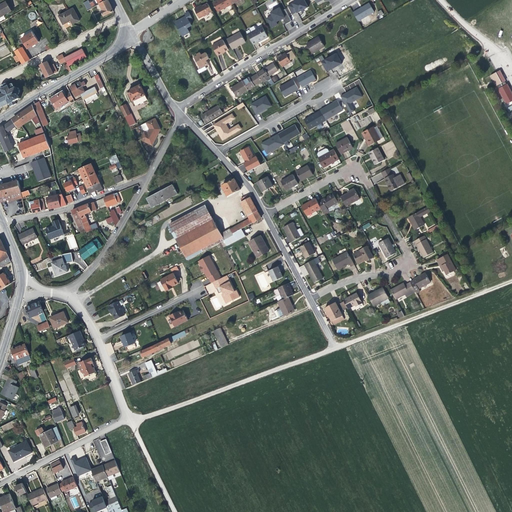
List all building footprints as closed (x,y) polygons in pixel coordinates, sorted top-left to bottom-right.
[(232,7),(228,0),(224,0),(223,0),(222,1),(222,2),(215,6),(219,14),(233,8),(232,7)] [(310,10),(304,0),(302,0),(288,8),(293,16),(298,14),(299,16),(305,12),(310,10)] [(85,5),(88,12),(93,10),(91,5),(89,2),(85,5)] [(109,2),(100,7),(101,10),(102,11),(106,19),(115,14),(109,2)] [(0,7),(0,19),(13,12),(8,3),(0,7)] [(360,8),(353,12),(359,21),(374,12),(369,3),(360,8)] [(213,15),(208,6),(203,8),(202,6),(200,7),(199,8),(194,10),(200,22),(213,15)] [(81,23),(75,11),(60,19),(65,27),(69,24),(72,23),(74,27),(81,23)] [(272,19),(267,21),(273,31),(279,28),(278,26),(282,24),(285,23),(287,27),(293,24),(287,12),(283,14),(282,11),(271,17),(272,19)] [(193,21),(188,13),(185,15),(187,18),(180,21),(178,22),(175,24),(176,26),(179,32),(179,31),(183,38),(190,34),(187,30),(192,28),(189,23),(193,21)] [(269,38),(264,27),(258,30),(256,28),(255,27),(250,30),(250,31),(247,33),(248,35),(254,46),(259,44),(269,38)] [(40,43),(34,33),(23,40),(29,50),(40,43)] [(246,44),(241,34),(227,41),(233,51),(240,48),(246,44)] [(313,40),(307,45),(313,54),(325,46),(319,37),(313,40)] [(227,51),(223,42),(212,48),(218,59),(225,55),(227,54),(228,53),(227,51)] [(0,46),(0,52),(2,57),(10,53),(6,44),(0,46)] [(24,49),(17,53),(24,65),(31,62),(24,49)] [(83,50),(65,59),(69,67),(88,58),(83,50)] [(286,54),(285,53),(283,54),(282,55),(277,58),(282,67),(296,58),(292,51),(286,54)] [(197,57),(193,58),(200,70),(205,67),(208,66),(206,62),(209,61),(205,54),(202,56),(200,53),(196,55),(197,57)] [(340,55),(326,63),(331,72),(338,68),(345,64),(340,55)] [(47,80),(55,76),(52,72),(55,70),(53,66),(52,67),(51,68),(49,64),(41,68),(47,80)] [(278,71),(274,64),(268,67),(264,70),(273,85),(275,83),(270,76),(278,71)] [(273,85),(264,70),(260,72),(256,75),(256,76),(260,82),(266,78),(271,86),(273,85)] [(311,70),(297,78),(302,87),(308,84),(316,80),(311,70)] [(500,87),(502,92),(505,91),(497,75),(491,78),(497,89),(500,87)] [(253,88),(252,86),(260,82),(256,76),(251,78),(248,80),(247,79),(241,82),(246,91),(249,89),(250,90),(253,88)] [(95,79),(101,91),(105,89),(99,77),(95,79)] [(293,79),(280,87),(285,97),(293,93),(299,89),(293,79)] [(246,91),(241,82),(230,89),(232,93),(235,98),(246,91)] [(82,86),(81,84),(71,89),(76,99),(81,97),(83,100),(84,102),(99,94),(96,89),(86,94),(84,89),(87,87),(86,85),(85,84),(82,86)] [(13,85),(8,87),(7,85),(1,88),(2,90),(1,90),(2,91),(0,92),(0,109),(8,105),(10,106),(12,108),(17,106),(16,103),(21,100),(19,97),(21,96),(21,95),(21,93),(21,92),(21,91),(20,90),(20,89),(19,89),(18,88),(16,88),(15,89),(13,85)] [(128,95),(133,104),(135,103),(137,108),(147,103),(145,98),(146,98),(144,94),(141,88),(128,95)] [(349,92),(341,96),(350,113),(354,111),(351,103),(362,97),(357,88),(349,92)] [(54,106),(53,106),(56,112),(74,101),(71,94),(65,98),(63,94),(57,98),(52,101),(54,106)] [(266,96),(251,104),(256,114),(267,108),(271,106),(266,96)] [(331,105),(321,110),(327,119),(343,110),(337,101),(331,105)] [(47,121),(45,118),(40,103),(36,106),(43,124),(45,123),(44,122),(47,121)] [(17,128),(18,129),(32,119),(37,116),(34,107),(13,122),(17,128)] [(122,110),(131,128),(136,126),(127,107),(122,110)] [(200,117),(204,124),(220,114),(216,107),(209,112),(200,117)] [(325,121),(319,111),(305,120),(310,129),(325,121)] [(234,118),(231,114),(215,124),(219,131),(221,132),(220,133),(224,140),(240,130),(238,126),(236,127),(235,126),(231,129),(228,123),(232,121),(232,120),(234,118)] [(41,126),(37,116),(32,119),(36,129),(41,126)] [(151,122),(154,129),(148,136),(155,142),(161,136),(162,134),(166,131),(160,118),(151,122)] [(348,120),(341,124),(345,133),(353,129),(348,120)] [(10,142),(7,135),(16,128),(11,122),(0,130),(0,139),(7,153),(14,150),(10,142)] [(219,131),(215,124),(213,125),(218,133),(223,141),(224,140),(220,133),(221,132),(219,131)] [(290,127),(278,134),(283,143),(300,134),(295,125),(290,127)] [(384,141),(377,129),(374,131),(364,136),(363,137),(365,140),(367,145),(369,149),(380,143),(384,141)] [(71,138),(68,139),(70,147),(71,147),(80,145),(80,144),(83,143),(81,136),(77,136),(77,133),(70,135),(71,138)] [(270,138),(261,143),(267,154),(284,144),(283,143),(278,134),(270,138)] [(34,156),(51,151),(46,137),(32,141),(31,142),(30,142),(29,143),(32,150),(22,153),(23,154),(25,159),(34,156)] [(350,152),(350,153),(355,151),(350,141),(338,147),(342,156),(349,153),(350,152)] [(32,150),(29,143),(27,143),(26,144),(20,146),(22,153),(32,150)] [(255,158),(249,147),(242,151),(241,151),(243,156),(246,160),(247,162),(245,163),(249,171),(261,165),(257,157),(255,158)] [(375,167),(383,163),(377,151),(369,156),(371,160),(375,167)] [(341,162),(336,153),(320,161),(325,170),(333,166),(341,162)] [(94,188),(100,185),(96,175),(92,166),(86,168),(94,188)] [(315,177),(310,167),(298,173),(303,183),(310,179),(315,177)] [(78,174),(81,173),(88,190),(94,188),(86,168),(77,172),(78,174)] [(54,169),(30,177),(34,191),(41,189),(57,183),(57,182),(54,169)] [(392,192),(405,185),(401,177),(396,180),(393,175),(385,180),(389,186),(392,192)] [(114,182),(115,185),(116,186),(122,184),(120,177),(113,180),(114,182)] [(295,177),(282,183),(287,192),(294,189),(299,186),(295,177)] [(269,179),(259,184),(264,193),(267,191),(274,188),(269,179)] [(221,190),(224,194),(225,193),(228,198),(235,194),(240,192),(234,182),(232,183),(230,184),(229,181),(225,183),(227,186),(223,188),(223,189),(221,190)] [(22,195),(19,182),(9,185),(0,186),(0,202),(1,204),(9,202),(10,204),(23,200),(22,198),(22,195)] [(73,191),(75,191),(73,188),(71,182),(63,185),(67,194),(73,191)] [(88,190),(91,195),(97,193),(97,194),(98,195),(104,193),(100,185),(94,188),(88,190)] [(149,204),(152,210),(178,196),(173,188),(147,200),(149,204)] [(362,202),(357,193),(349,197),(343,201),(348,210),(362,202)] [(71,195),(65,197),(68,204),(74,202),(71,195)] [(113,197),(104,201),(108,211),(117,207),(116,205),(120,203),(117,196),(113,197)] [(326,217),(335,211),(335,208),(335,207),(339,204),(335,196),(326,201),(320,204),(323,209),(326,217)] [(55,210),(62,208),(59,198),(47,201),(50,211),(55,210)] [(254,225),(261,221),(250,199),(247,199),(241,202),(251,221),(254,225)] [(309,204),(303,207),(307,215),(314,212),(315,213),(323,209),(320,204),(318,200),(317,199),(309,204)] [(36,206),(32,207),(33,209),(34,214),(46,212),(43,200),(35,202),(36,206)] [(83,226),(88,224),(85,217),(97,213),(94,205),(86,208),(77,211),(83,226)] [(187,263),(220,245),(224,243),(221,238),(199,249),(193,236),(215,225),(206,208),(169,228),(187,263)] [(430,214),(428,209),(408,220),(412,228),(414,232),(424,227),(420,220),(430,214)] [(76,222),(78,229),(84,227),(83,226),(77,211),(72,213),(76,222)] [(119,223),(114,213),(110,215),(116,227),(119,223)] [(251,221),(244,225),(246,229),(254,225),(251,221)] [(65,237),(58,222),(52,225),(54,230),(51,231),(46,234),(51,244),(65,237)] [(91,233),(88,224),(83,226),(84,227),(86,234),(86,235),(91,233)] [(291,240),(290,240),(290,242),(291,244),(305,236),(301,230),(298,232),(294,224),(285,228),(291,240)] [(221,237),(215,225),(193,236),(199,249),(221,238),(221,237)] [(242,232),(246,229),(244,225),(231,232),(233,237),(242,232)] [(38,240),(33,230),(26,234),(18,237),(23,247),(38,240)] [(230,240),(233,237),(231,232),(231,231),(221,237),(221,238),(224,243),(225,243),(230,240)] [(227,247),(245,238),(242,232),(233,237),(230,240),(225,243),(227,247)] [(380,245),(376,237),(369,241),(373,249),(380,245)] [(433,243),(429,245),(424,238),(415,243),(419,250),(424,259),(438,252),(433,243)] [(394,248),(389,239),(380,243),(387,258),(396,254),(397,254),(394,248)] [(0,263),(9,259),(6,253),(0,241),(0,240),(0,263)] [(267,249),(265,250),(260,240),(249,246),(258,261),(270,254),(267,249)] [(80,253),(84,262),(92,256),(102,249),(97,242),(80,253)] [(311,244),(302,248),(305,253),(308,259),(317,255),(311,244)] [(366,261),(368,262),(373,258),(368,247),(354,255),(359,264),(366,261)] [(351,268),(355,266),(348,253),(333,261),(338,271),(344,268),(350,265),(351,268)] [(71,255),(61,257),(62,260),(52,265),(58,279),(69,274),(66,269),(65,266),(73,265),(71,255)] [(456,272),(448,256),(439,261),(437,262),(441,268),(443,272),(445,271),(448,276),(456,272)] [(0,268),(10,263),(9,259),(0,263),(0,268)] [(221,281),(209,259),(199,264),(202,269),(200,270),(201,273),(203,275),(204,274),(208,281),(209,280),(212,286),(213,285),(221,281)] [(316,283),(324,279),(315,261),(306,265),(311,275),(316,283)] [(278,270),(270,274),(275,284),(283,280),(280,274),(278,270)] [(0,291),(11,284),(8,279),(5,273),(0,276),(0,291)] [(430,284),(425,274),(418,278),(413,281),(413,283),(410,285),(413,291),(414,291),(416,295),(419,293),(418,291),(430,284)] [(178,286),(173,277),(161,283),(166,294),(171,292),(173,291),(172,289),(178,286)] [(230,285),(227,279),(223,280),(221,281),(213,285),(217,292),(221,290),(222,292),(223,295),(222,296),(227,307),(230,305),(240,300),(237,294),(235,295),(230,285)] [(410,285),(410,284),(403,287),(403,285),(396,289),(390,292),(395,301),(414,291),(413,291),(410,285)] [(288,301),(293,299),(291,292),(288,287),(278,291),(283,303),(288,301)] [(375,293),(375,292),(373,294),(368,296),(374,307),(388,299),(383,289),(375,293)] [(363,304),(357,294),(351,297),(345,300),(345,301),(348,309),(349,309),(356,305),(357,307),(363,304)] [(278,306),(284,320),(293,316),(290,310),(292,309),(288,301),(283,303),(278,306)] [(30,318),(43,313),(39,303),(31,306),(26,309),(30,318)] [(125,318),(118,304),(108,309),(111,315),(111,316),(112,318),(114,317),(116,322),(125,318)] [(344,317),(337,304),(326,309),(332,319),(333,322),(335,326),(345,320),(344,317)] [(68,324),(63,313),(52,317),(49,319),(54,330),(68,324)] [(173,317),(169,319),(175,330),(188,323),(184,316),(177,320),(175,316),(173,317)] [(47,323),(37,327),(39,333),(49,329),(47,323)] [(220,340),(228,337),(225,328),(217,332),(220,340)] [(68,336),(75,351),(84,347),(80,340),(83,339),(79,332),(68,336)] [(137,344),(133,333),(124,337),(127,344),(128,347),(137,344)] [(179,342),(178,340),(177,336),(172,339),(143,352),(145,357),(151,354),(156,352),(179,342)] [(228,337),(220,340),(224,349),(232,346),(228,337)] [(11,351),(17,366),(31,361),(25,346),(16,349),(11,351)] [(94,364),(92,359),(79,364),(85,379),(97,373),(94,368),(93,368),(92,365),(94,364)] [(67,370),(77,365),(75,360),(64,364),(67,370)] [(159,376),(153,361),(147,364),(152,374),(144,377),(146,381),(159,376)] [(154,361),(153,361),(159,376),(169,372),(168,369),(162,372),(161,371),(159,372),(154,361)] [(37,379),(32,366),(29,368),(30,371),(28,371),(32,381),(37,379)] [(140,370),(130,374),(132,378),(135,386),(142,383),(139,373),(141,372),(140,370)] [(19,376),(21,382),(27,380),(25,374),(20,376),(19,376)] [(2,396),(9,399),(12,401),(18,389),(15,387),(17,383),(9,379),(6,385),(4,389),(5,390),(4,392),(2,396)] [(61,412),(60,409),(53,412),(57,422),(61,421),(65,419),(62,412),(61,412)] [(69,422),(72,429),(76,427),(77,427),(74,420),(69,422)] [(76,427),(78,435),(88,433),(86,426),(85,422),(80,424),(80,426),(77,427),(76,427)] [(46,445),(47,447),(62,439),(57,427),(41,436),(46,445)] [(30,442),(10,451),(15,462),(22,458),(34,451),(30,442)] [(106,442),(100,444),(105,457),(111,455),(106,442)] [(77,459),(73,461),(80,477),(94,471),(88,458),(81,462),(79,463),(77,459)] [(67,471),(64,462),(61,463),(53,466),(56,474),(61,472),(62,473),(67,471)] [(104,468),(108,479),(119,474),(115,462),(106,466),(104,467),(104,468)] [(98,470),(93,472),(96,480),(98,483),(108,479),(104,468),(98,470)] [(76,478),(64,483),(68,492),(79,487),(76,478)] [(29,493),(25,484),(22,486),(18,487),(21,497),(29,493)] [(54,500),(59,498),(65,496),(61,486),(55,489),(51,491),(54,500)] [(51,502),(46,491),(40,493),(31,497),(35,508),(51,502)] [(10,511),(11,511),(16,510),(18,509),(11,494),(7,496),(1,499),(0,496),(0,506),(4,505),(6,511),(10,511)] [(82,506),(80,498),(76,499),(75,496),(70,498),(74,509),(82,506)] [(94,502),(94,503),(93,504),(91,505),(93,511),(100,511),(109,508),(104,498),(94,502)] [(108,502),(112,511),(114,510),(120,508),(116,499),(108,502)]
